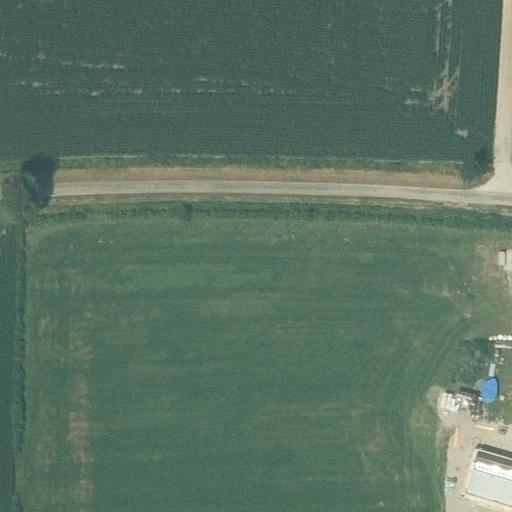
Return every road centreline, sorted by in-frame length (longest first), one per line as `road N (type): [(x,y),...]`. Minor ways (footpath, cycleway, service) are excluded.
road 1 (residential): [(0,193),(196,185),(406,188),(511,200)]
road 2 (track): [(511,7),(501,199)]
